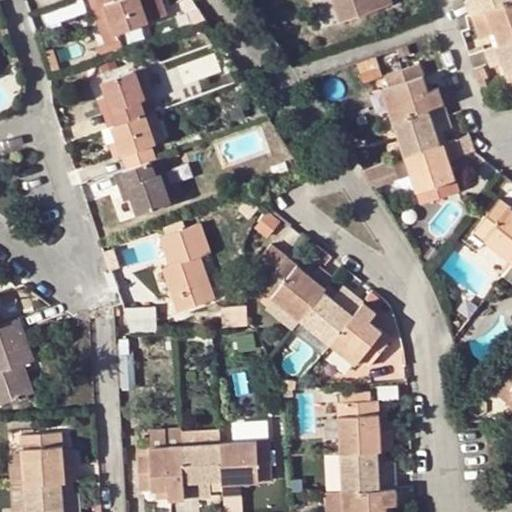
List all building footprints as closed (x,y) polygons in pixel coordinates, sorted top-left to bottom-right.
[(108,0),(99,3),(104,18),(110,17),(116,31),(148,19),(141,0),(108,0)] [(165,0),(141,0),(148,19),(169,12),(165,0)] [(392,3),(390,0),(334,0),(342,19),(392,3)] [(466,0),(471,12),(505,0),(466,0)] [(511,0),(505,0),(471,12),(475,23),(480,36),(496,31),(500,42),(507,40),(511,37),(511,0)] [(0,24),(0,29),(2,35),(8,32),(7,27),(5,23),(0,24)] [(511,37),(507,40),(500,42),(485,47),(491,65),(503,61),(511,84),(511,37)] [(415,110),(444,102),(438,85),(428,89),(419,62),(379,76),(393,117),(415,110)] [(144,95),(149,94),(156,92),(147,65),(135,69),(144,95)] [(485,67),(475,71),(479,82),(489,78),(485,67)] [(110,125),(111,124),(126,119),(145,113),(154,109),(149,94),(144,95),(135,69),(103,80),(108,94),(99,97),(110,125)] [(108,94),(103,80),(89,85),(94,99),(99,97),(108,94)] [(452,126),(444,102),(415,110),(393,117),(399,133),(400,138),(402,144),(405,154),(440,143),(436,131),(452,126)] [(154,109),(145,113),(154,140),(168,136),(158,108),(154,109)] [(121,151),(127,166),(134,164),(156,157),(151,142),(154,140),(145,113),(126,119),(111,124),(116,139),(112,140),(117,153),(121,151)] [(399,133),(393,117),(380,122),(385,138),(399,133)] [(116,139),(111,124),(110,125),(104,127),(109,142),(112,140),(116,139)] [(455,138),(460,154),(474,149),(469,134),(461,137),(455,138)] [(402,144),(400,138),(389,141),(395,157),(405,154),(402,144)] [(460,154),(455,138),(440,143),(405,154),(421,202),(459,190),(449,160),(461,157),(460,154)] [(167,167),(163,154),(156,157),(134,164),(127,166),(120,169),(129,197),(133,196),(137,210),(169,200),(159,170),(167,167)] [(284,162),(271,168),(274,176),(287,171),(284,162)] [(167,167),(178,197),(186,194),(176,165),(167,167)] [(178,197),(167,167),(159,170),(169,200),(178,197)] [(120,169),(114,171),(124,198),(129,197),(120,169)] [(511,207),(500,198),(475,229),(511,257),(511,207)] [(269,208),(259,228),(278,237),(287,217),(269,208)] [(164,266),(173,293),(179,290),(184,307),(214,295),(200,255),(210,249),(201,221),(162,236),(172,263),(164,266)] [(269,277),(287,255),(272,242),(254,265),(269,277)] [(431,260),(437,253),(430,248),(424,256),(431,260)] [(328,282),(333,276),(318,264),(317,267),(310,273),(300,265),(287,255),(269,277),(262,285),(276,296),(301,317),(313,302),(323,289),(328,282)] [(317,267),(307,258),(300,265),(310,273),(317,267)] [(511,260),(503,272),(511,278),(511,260)] [(338,290),(328,282),(323,289),(332,297),(338,290)] [(309,323),(331,341),(336,334),(363,300),(343,284),(338,290),(332,297),(323,289),(313,302),(301,317),(309,323)] [(179,290),(173,293),(178,309),(184,307),(179,290)] [(301,317),(276,296),(268,306),(294,327),(301,317)] [(336,334),(331,341),(357,362),(361,357),(369,365),(391,336),(370,319),(377,311),(363,300),(336,334)] [(470,314),(463,308),(456,317),(463,323),(470,314)] [(33,357),(18,317),(4,322),(0,323),(0,401),(32,390),(22,362),(33,357)] [(139,393),(135,344),(121,345),(125,394),(139,393)] [(286,378),(285,387),(295,387),(297,379),(286,378)] [(343,391),(343,400),(373,398),(373,389),(343,391)] [(340,444),(340,450),(377,448),(393,447),(392,428),(380,430),(378,398),(373,398),(338,400),(340,444)] [(149,427),(149,445),(182,444),(180,428),(180,426),(149,427)] [(200,443),(220,442),(219,426),(180,428),(182,444),(200,443)] [(62,481),(78,478),(76,461),(64,461),(63,448),(62,429),(21,433),(23,449),(26,482),(62,481)] [(222,477),(223,492),(242,491),(242,480),(272,479),(270,440),(220,442),(222,477)] [(182,444),(185,495),(212,494),(212,489),(211,477),(222,477),(220,442),(200,443),(182,444)] [(169,496),(185,495),(182,444),(149,445),(150,453),(139,453),(141,487),(158,487),(168,486),(169,496)] [(138,445),(139,453),(150,453),(149,445),(138,445)] [(75,447),(63,448),(64,461),(76,461),(75,447)] [(377,448),(340,450),(343,488),(396,485),(394,459),(378,460),(377,448)] [(26,482),(23,449),(10,450),(12,483),(26,482)] [(211,477),(212,489),(222,489),(222,477),(211,477)] [(27,494),(27,511),(80,511),(78,491),(63,491),(62,481),(26,482),(27,494)] [(396,485),(343,488),(344,511),(384,511),(384,504),(397,503),(396,485)] [(168,486),(158,487),(158,497),(169,496),(168,486)] [(344,511),(343,488),(326,489),(327,511),(344,511)] [(223,492),(224,511),(236,511),(237,511),(237,492),(223,492)] [(15,511),(27,511),(27,494),(14,495),(15,511)]
